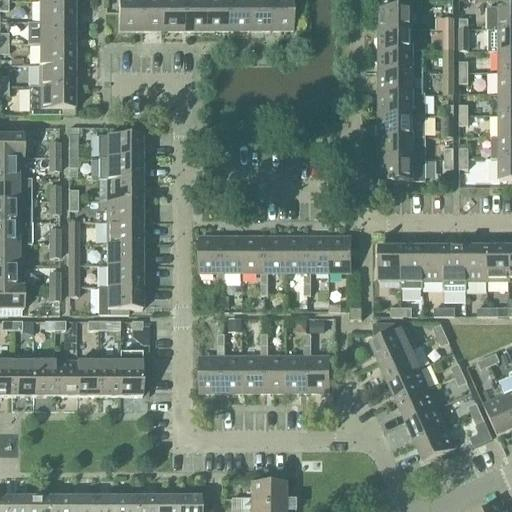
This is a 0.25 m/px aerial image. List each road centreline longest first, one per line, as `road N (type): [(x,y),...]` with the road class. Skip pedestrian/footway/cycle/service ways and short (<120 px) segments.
road 1 (residential): [(343,440),(181,441),(181,178)]
road 2 (residential): [(511,225),(365,225),(357,194),(292,194),(257,178),(181,178)]
road 3 (residential): [(181,178),(181,84),(113,84)]
